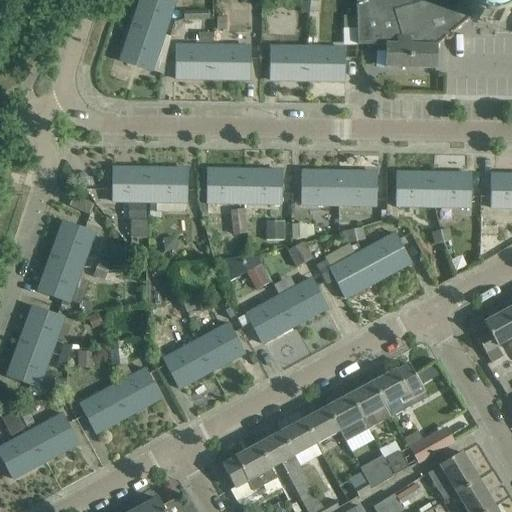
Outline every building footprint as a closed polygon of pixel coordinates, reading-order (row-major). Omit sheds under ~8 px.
[(140,0),(132,26),(163,37),(175,1),(172,0),(140,0)] [(436,48),(437,46),(445,39),(446,40),(449,40),(452,38),(452,35),(451,34),(470,18),(471,16),(465,9),(462,0),(356,0),(357,15),(357,28),(357,46),(385,47),(395,47),(396,40),(408,40),(408,47),(436,48)] [(511,0),(462,0),(465,9),(471,16),(470,18),(477,22),(478,21),(497,21),(498,22),(505,19),(504,16),(510,9),(511,3),(511,0)] [(203,12),(203,4),(203,1),(190,1),(190,11),(183,11),(183,21),(207,21),(207,12),(203,12)] [(297,13),(308,14),(309,3),(298,2),(297,13)] [(309,3),(308,14),(318,15),(318,4),(309,3)] [(357,15),(344,16),(345,28),(357,28),(357,15)] [(216,31),(225,32),(226,17),(217,17),(216,31)] [(151,73),(161,76),(170,39),(163,37),(132,26),(120,62),(151,73)] [(202,34),(202,46),(212,46),(212,34),(202,34)] [(436,48),(408,47),(408,40),(396,40),(395,47),(385,47),(384,68),(436,70),(436,48)] [(174,80),(212,80),(213,47),(175,47),(174,80)] [(251,48),(213,47),(212,80),(250,81),(251,48)] [(307,82),(307,49),(269,48),(269,81),(307,82)] [(307,49),(307,82),(344,82),(345,50),(307,49)] [(149,203),(149,170),(111,169),(111,202),(149,203)] [(187,171),(149,170),(149,203),(149,212),(155,212),(155,203),(187,203),(187,171)] [(206,204),(229,204),(243,204),(244,172),(206,171),(206,204)] [(282,172),(244,172),(243,204),(281,205),(282,172)] [(338,206),(339,173),(301,173),(300,205),(338,206)] [(338,206),(376,206),(376,174),(339,173),(338,206)] [(433,175),(395,174),(395,207),(433,207),(433,175)] [(471,175),(433,175),(433,207),(471,208),(471,175)] [(489,209),(511,208),(511,176),(490,176),(489,209)] [(132,205),(132,220),(144,220),(144,205),(132,205)] [(243,211),(229,212),(229,216),(232,236),(246,235),(243,211)] [(50,257),(81,268),(89,268),(90,264),(84,261),(94,233),(63,222),(50,257)] [(266,240),(283,241),(283,226),(267,225),(266,240)] [(291,240),(305,240),(305,226),(292,225),(291,240)] [(130,238),(145,239),(145,226),(130,226),(130,238)] [(442,243),(451,241),(451,242),(463,240),(460,227),(440,233),(442,243)] [(356,242),(364,241),(362,229),(354,231),(356,242)] [(354,231),(345,232),(347,244),(356,242),(354,231)] [(442,243),(440,233),(431,235),(433,245),(442,243)] [(362,253),(377,281),(410,263),(395,235),(362,253)] [(311,260),(302,244),(301,244),(286,252),(295,269),(311,260)] [(115,246),(109,260),(125,266),(130,252),(115,246)] [(344,299),(377,281),(362,253),(328,271),(344,299)] [(261,266),(255,255),(238,259),(255,290),(267,283),(258,268),(261,266)] [(81,268),(50,257),(37,293),(68,304),(81,268)] [(107,274),(124,273),(124,271),(126,267),(112,262),(110,266),(99,261),(97,268),(96,269),(107,274)] [(96,269),(93,277),(104,282),(107,274),(96,269)] [(278,298),(294,327),(327,308),(312,280),(278,298)] [(206,296),(219,298),(221,287),(207,285),(206,296)] [(188,300),(182,302),(186,314),(199,310),(195,294),(187,297),(188,300)] [(261,345),(294,327),(278,298),(245,316),(261,345)] [(178,301),(166,305),(171,318),(183,313),(178,301)] [(82,302),(82,312),(91,313),(92,303),(82,302)] [(32,307),(19,342),(50,353),(63,318),(32,307)] [(490,364),(498,360),(492,349),(511,338),(511,320),(507,310),(483,323),(489,335),(477,341),(484,353),(490,364)] [(96,315),(87,319),(92,329),(101,325),(96,315)] [(228,324),(195,343),(211,371),(244,353),(228,324)] [(50,353),(19,342),(7,378),(37,389),(50,353)] [(211,371),(195,343),(162,361),(178,390),(211,371)] [(67,360),(71,348),(64,346),(60,357),(67,360)] [(126,348),(109,348),(110,365),(126,364),(126,348)] [(77,369),(90,369),(91,354),(78,353),(77,369)] [(60,357),(57,368),(64,370),(67,360),(60,357)] [(414,376),(408,365),(396,372),(395,371),(372,384),(390,418),(405,411),(399,400),(421,388),(414,376)] [(146,370),(112,388),(128,417),(161,399),(146,370)] [(54,393),(65,393),(65,380),(54,380),(54,393)] [(367,431),(390,418),(372,384),(349,396),(367,431)] [(95,435),(128,417),(112,388),(79,406),(95,435)] [(367,431),(349,396),(326,408),(340,434),(345,443),(367,431)] [(29,407),(18,411),(23,422),(33,418),(29,407)] [(326,408),(303,421),(317,447),(340,434),(326,408)] [(14,413),(1,419),(11,436),(23,429),(14,413)] [(29,433),(45,462),(78,444),(63,415),(29,433)] [(294,459),(317,447),(303,421),(280,433),(294,459)] [(422,441),(417,432),(404,439),(417,465),(449,447),(440,431),(422,441)] [(0,458),(11,480),(45,462),(29,433),(0,448),(0,458)] [(258,445),(272,472),(282,466),(306,511),(322,511),(280,433),(258,445)] [(234,458),(235,459),(222,466),(234,489),(230,491),(236,502),(276,480),(272,472),(258,445),(234,458)] [(408,468),(400,453),(385,461),(394,476),(408,468)] [(445,501),(478,481),(461,453),(427,474),(444,502),(445,501)] [(366,483),(370,490),(370,491),(393,478),(381,456),(359,469),(367,483),(366,483)] [(465,511),(488,511),(494,509),(478,481),(445,501),(448,505),(458,500),(465,511)] [(357,497),(370,490),(366,483),(353,491),(357,497)] [(375,511),(400,511),(402,511),(399,506),(421,493),(416,485),(395,497),(394,495),(372,508),(375,511)] [(158,499),(136,511),(195,511),(190,503),(181,507),(176,498),(161,506),(158,499)] [(330,511),(338,508),(334,501),(321,508),(323,511),(330,511)] [(261,511),(256,503),(248,507),(250,511),(261,511)]
